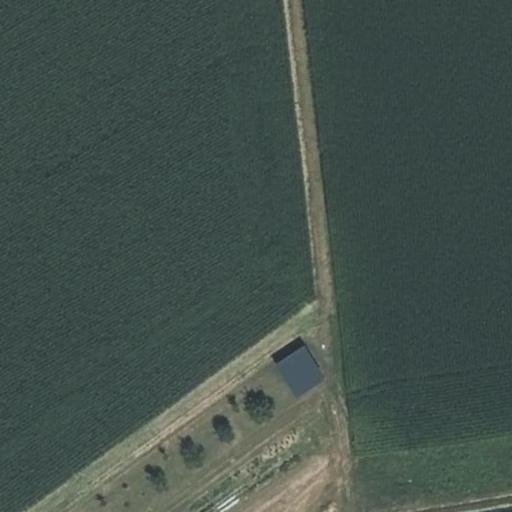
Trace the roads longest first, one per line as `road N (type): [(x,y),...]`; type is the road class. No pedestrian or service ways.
road 1 (track): [(354,511),(296,0)]
road 2 (track): [(381,511),(511,491)]
